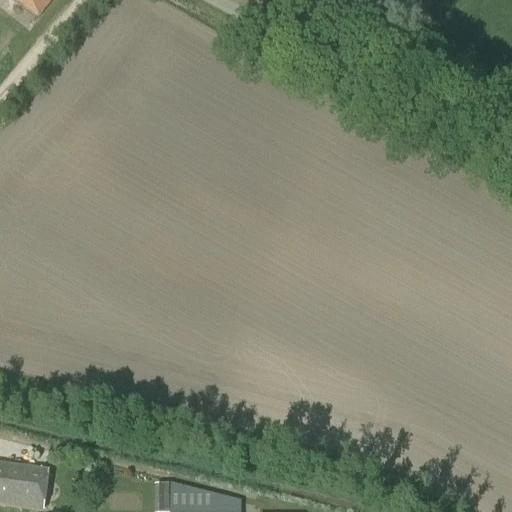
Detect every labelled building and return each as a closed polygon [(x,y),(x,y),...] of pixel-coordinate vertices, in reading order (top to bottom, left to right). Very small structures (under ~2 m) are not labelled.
[(17,0),(42,18),(56,0),(17,0)] [(0,507),(34,511),(43,511),(49,472),(0,465),(0,507)] [(80,489),(82,479),(73,477),(70,486),(80,489)] [(170,486),(169,511),(212,511),(213,496),(170,486)] [(153,511),(168,511),(169,505),(169,488),(154,487),(153,511)]
